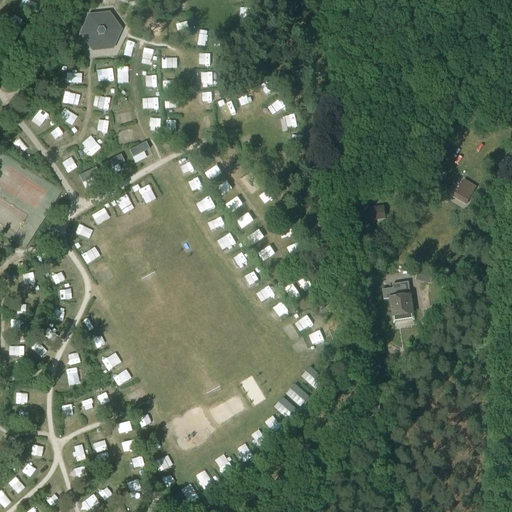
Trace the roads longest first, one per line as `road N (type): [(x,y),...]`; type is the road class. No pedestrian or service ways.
road 1 (unclassified): [(294,511),(383,382),(332,0)]
road 2 (track): [(511,146),(411,346),(383,382),(401,511)]
